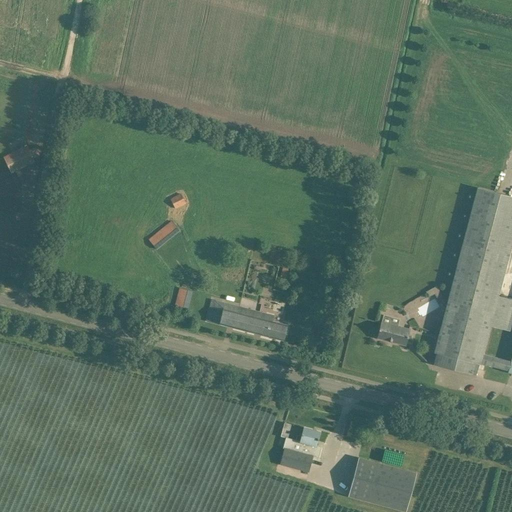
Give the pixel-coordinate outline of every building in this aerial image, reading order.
[(3,157),(11,173),(35,162),(27,145),(3,157)] [(482,365),(482,364),(484,354),(492,327),(510,332),(511,325),(511,299),(500,296),(511,250),(511,196),(478,188),(435,353),(437,354),(434,365),(477,376),(479,369),(480,365),(482,365)] [(169,199),(175,209),(185,204),(180,194),(169,199)] [(147,240),(156,251),(180,232),(171,221),(147,240)] [(280,277),(286,278),(288,269),(282,268),(280,277)] [(274,318),(273,318),(274,315),(224,303),(223,309),(210,306),(208,311),(206,321),(283,341),(286,331),(287,326),(272,322),(274,318)] [(390,322),(389,324),(381,322),(377,338),(406,345),(410,330),(397,326),(398,324),(390,322)] [(314,455),(318,441),(318,438),(319,432),(304,428),(302,434),(301,434),(301,436),(300,442),(308,444),(305,452),(314,455)] [(314,455),(305,452),(284,447),(280,464),(309,472),(314,455)] [(405,511),(416,473),(358,457),(347,497),(402,511),(405,511)]
